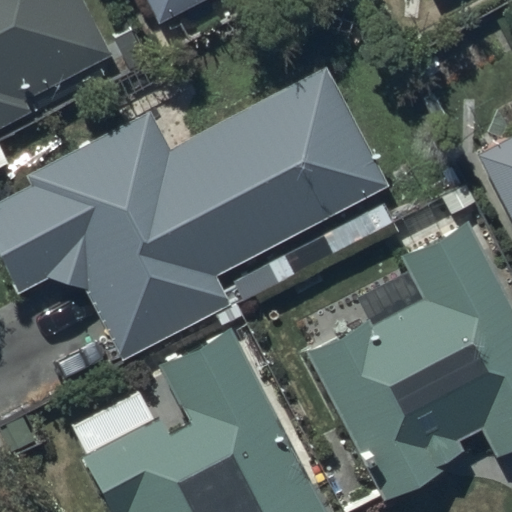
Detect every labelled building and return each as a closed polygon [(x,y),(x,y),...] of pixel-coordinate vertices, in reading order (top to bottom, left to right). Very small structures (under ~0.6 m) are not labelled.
[(0,0),(0,128),(31,113),(25,100),(110,58),(80,0),(0,0)] [(141,0),(155,28),(209,0),(141,0)] [(147,117),(28,176),(33,187),(0,203),(0,261),(16,293),(42,279),(83,290),(119,360),(229,305),(215,275),(385,190),(326,72),(165,152),(147,117)] [(511,133),(474,154),(511,226),(511,133)] [(408,269),(354,298),(366,321),(305,354),(383,501),(416,489),(442,466),(462,455),(455,442),(478,430),(495,461),(511,451),(511,306),(464,218),(399,253),(408,269)] [(322,511),(232,328),(155,365),(184,424),(164,434),(156,418),(80,455),(108,511),(322,511)]
